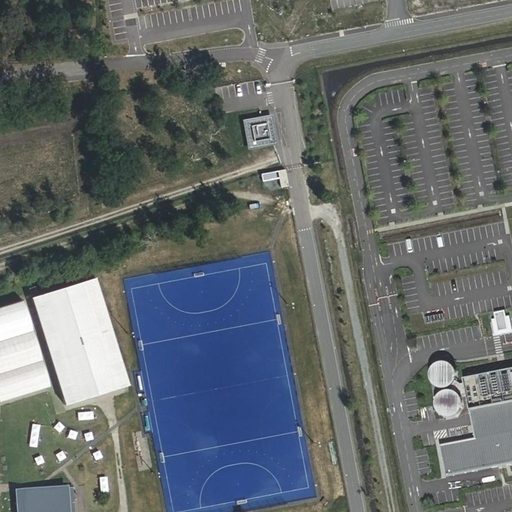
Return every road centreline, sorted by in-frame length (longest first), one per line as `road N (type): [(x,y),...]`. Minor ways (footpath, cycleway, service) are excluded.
road 1 (unknown): [(302,216),(326,213),(344,227),(401,511)]
road 2 (track): [(0,252),(290,151)]
